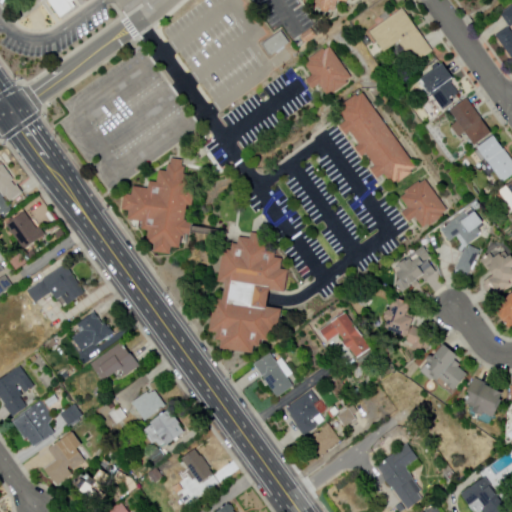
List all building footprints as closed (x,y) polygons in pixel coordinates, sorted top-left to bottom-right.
[(78,0),(73,4),(77,9),(61,21),(48,3),(50,1),(49,0),(78,0)] [(349,0),(349,4),(339,3),(337,13),(316,9),(317,0),(349,0)] [(404,10),(435,53),(416,67),(399,44),(385,55),(370,34),(404,10)] [(511,10),(511,29),(503,17),(511,10)] [(511,59),(497,38),(510,29),(511,31),(511,59)] [(312,30),(318,38),(308,46),(302,38),(312,30)] [(282,33),(291,45),(272,59),(263,46),(282,33)] [(331,49),(353,80),(348,84),(349,86),(335,96),(334,94),(328,97),(321,87),(314,92),(307,82),(314,77),(306,67),(312,63),(310,60),(324,49),(326,52),(331,49)] [(454,81),(451,83),(460,95),(452,102),(454,105),(444,113),(432,95),(429,97),(419,84),(444,66),(454,81)] [(365,94),(418,169),(413,173),(414,175),(399,185),(398,184),(393,187),(385,176),(379,181),(372,172),(377,169),(368,156),(363,159),(356,150),(361,147),(352,134),(347,138),(341,128),(346,124),(338,113),(365,94)] [(469,101),(484,122),(483,123),(493,136),(475,148),(466,135),(460,140),(452,129),(459,124),(451,113),(469,101)] [(495,139),(505,153),(506,152),(511,160),(511,179),(504,185),(488,164),(478,151),(495,139)] [(172,161),(184,163),(183,168),(186,169),(185,177),(197,178),(192,209),(187,208),(185,225),(193,226),(191,238),(182,237),(180,252),(172,251),(171,258),(154,255),(155,248),(147,246),(149,234),(142,233),(143,225),(129,223),(130,214),(122,213),(125,194),(133,196),(134,189),(149,191),(150,184),(158,185),(160,172),(168,174),(169,167),(172,167),(172,161)] [(0,167),(3,165),(15,181),(13,182),(17,187),(18,186),(24,193),(12,202),(7,196),(5,197),(0,190),(0,167)] [(427,182),(449,212),(444,216),(446,218),(431,229),(430,227),(425,230),(417,220),(410,225),(403,216),(410,211),(402,200),(407,196),(405,194),(420,184),(422,186),(427,182)] [(511,210),(500,194),(511,185),(511,210)] [(0,212),(0,196),(2,195),(12,208),(8,211),(10,214),(4,218),(0,212)] [(483,234),(479,237),(480,239),(469,247),(461,236),(451,244),(442,232),(473,210),(486,227),(481,231),(483,234)] [(7,223),(25,211),(38,229),(41,227),(46,235),(26,250),(7,223)] [(252,236),(264,238),(263,243),(275,244),(273,251),(277,252),(276,260),(284,261),(282,271),(290,272),(286,296),(271,293),(268,309),(283,311),(279,335),(271,334),(270,344),(261,343),(260,351),(255,350),(254,358),(218,352),(219,345),(214,344),(216,337),(210,336),(215,302),(224,304),(227,286),(219,284),(224,252),(232,253),(233,246),(239,247),(240,239),(251,241),(252,236)] [(470,277),(457,272),(465,254),(464,254),(466,249),(469,251),(471,247),(482,252),(470,277)] [(433,260),(430,263),(438,274),(415,290),(414,289),(404,296),(396,285),(400,283),(397,278),(402,274),(400,270),(411,262),(413,265),(421,260),(417,254),(425,249),(433,260)] [(502,257),(507,254),(510,259),(511,258),(511,289),(494,302),(484,289),(487,287),(484,284),(494,277),(483,262),(492,255),(495,260),(501,256),(502,257)] [(11,262),(22,255),(28,264),(17,272),(11,262)] [(67,265),(86,294),(68,306),(63,298),(58,301),(53,293),(37,304),(29,292),(45,281),(44,280),(67,265)] [(0,280),(6,276),(15,287),(0,298),(0,280)] [(511,331),(511,332),(505,324),(504,325),(494,311),(511,298),(511,331)] [(412,306),(409,314),(416,317),(412,328),(429,334),(422,353),(406,348),(409,341),(380,330),(391,299),(412,306)] [(107,323),(115,335),(96,348),(94,345),(83,353),(73,339),(83,332),(78,326),(96,313),(104,325),(107,323)] [(320,334),(347,315),(372,352),(358,362),(351,351),(348,353),(343,346),(346,344),(340,337),(328,345),(320,334)] [(140,367),(127,376),(122,369),(103,382),(91,365),(124,343),(140,367)] [(459,360),(456,363),(461,367),(460,369),(469,377),(455,393),(441,381),(438,385),(431,379),(432,376),(425,370),(445,348),(459,360)] [(284,360),(295,376),(289,380),(295,389),(279,401),(255,367),(272,355),(278,364),(284,360)] [(36,388),(26,395),(20,385),(17,387),(24,397),(22,399),(28,408),(14,418),(0,398),(0,381),(22,367),(36,388)] [(490,387),(488,389),(504,397),(501,403),(503,404),(494,422),(486,418),(485,422),(473,415),(475,412),(465,407),(470,397),(468,396),(476,380),(490,387)] [(156,391),(168,407),(147,423),(133,404),(148,393),(150,395),(156,391)] [(47,403),(56,396),(60,402),(51,409),(47,403)] [(287,411),(308,396),(326,423),(318,429),(318,430),(306,439),(298,428),(298,427),(287,411)] [(57,422),(51,426),(57,434),(41,446),(40,444),(34,448),(28,439),(25,440),(13,422),(43,402),(57,422)] [(71,428),(62,416),(76,406),(85,418),(71,428)] [(118,426),(110,415),(121,407),(129,418),(118,426)] [(346,429),(339,418),(355,407),(360,414),(355,418),(358,422),(346,429)] [(171,415),(173,414),(187,433),(168,447),(166,444),(161,447),(158,443),(154,445),(144,432),(153,426),(152,424),(169,412),(171,415)] [(330,425),(343,444),(325,456),(312,438),(330,425)] [(73,432),(83,446),(78,450),(88,463),(75,472),(72,467),(69,469),(74,477),(58,488),(45,470),(57,462),(50,452),(63,443),(61,440),(73,432)] [(424,468),(412,476),(415,480),(414,481),(423,494),(419,496),(424,503),(411,511),(409,511),(378,469),(409,447),(424,468)] [(154,468),(147,456),(159,448),(167,460),(154,468)] [(203,456),(213,470),(211,471),(214,475),(201,485),(197,479),(194,481),(188,474),(191,472),(182,460),(196,450),(201,457),(203,456)] [(486,470),(492,466),(497,473),(511,461),(511,453),(511,452),(511,451),(511,492),(506,497),(486,470)] [(156,484),(150,475),(172,460),(177,467),(164,476),(165,478),(156,484)] [(95,480),(101,471),(110,477),(95,500),(74,486),(76,483),(80,485),(83,480),(87,483),(90,477),(95,480)] [(494,488),(491,490),(508,511),(484,511),(486,511),(480,502),(471,509),(462,498),(487,479),(494,488)] [(175,511),(169,503),(179,496),(185,505),(175,511)]
